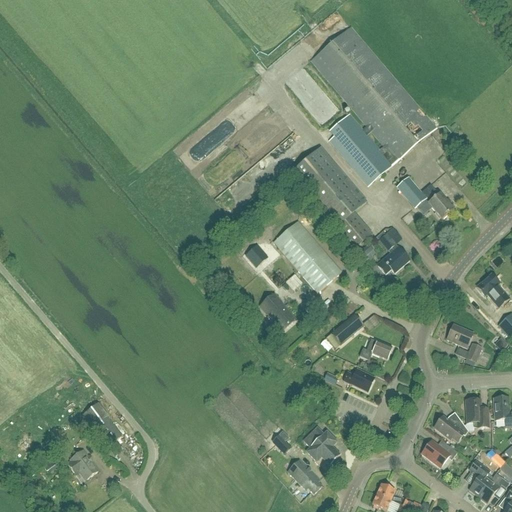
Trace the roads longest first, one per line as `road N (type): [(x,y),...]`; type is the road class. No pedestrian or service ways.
road 1 (unclassified): [(150,511),(142,494),(147,439),(0,267)]
road 2 (tertiary): [(428,385),(418,352),(427,324),(470,255),(511,212)]
